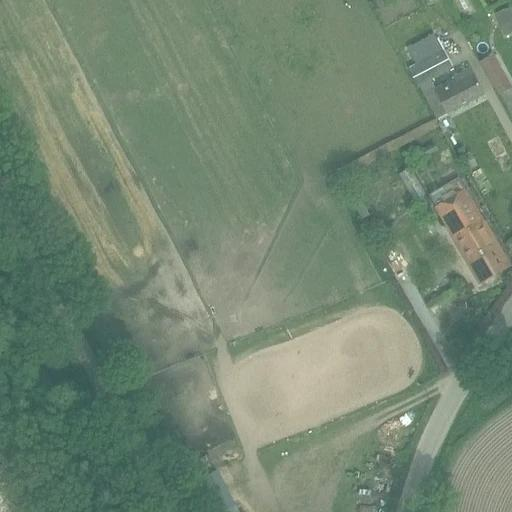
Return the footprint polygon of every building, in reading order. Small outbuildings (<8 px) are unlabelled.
[(444,0),(449,10),(461,6),(459,0),(444,0)] [(511,10),(511,8),(497,14),(506,36),(511,33),(511,10)] [(418,87),(454,69),(444,51),(409,70),(418,87)] [(499,94),(511,88),(494,56),(481,63),(499,94)] [(448,114),(485,95),(471,69),(454,78),(454,79),(435,89),(448,114)] [(464,190),(435,208),(480,284),(510,267),(464,190)] [(220,511),(234,505),(215,470),(189,484),(203,511),(220,511)]
